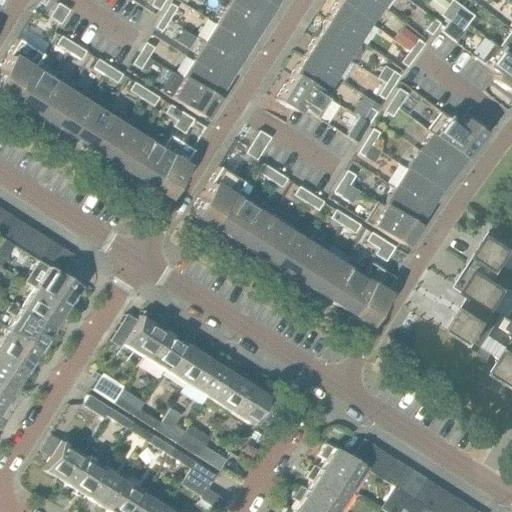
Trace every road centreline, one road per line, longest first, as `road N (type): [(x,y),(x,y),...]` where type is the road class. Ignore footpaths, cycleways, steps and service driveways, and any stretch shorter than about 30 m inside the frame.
road 1 (residential): [(140,264),(309,0)]
road 2 (residential): [(337,390),(511,131)]
road 3 (residential): [(0,483),(140,264)]
road 4 (residential): [(337,390),(140,264)]
road 5 (residential): [(511,504),(337,390)]
road 6 (residential): [(140,264),(0,176)]
